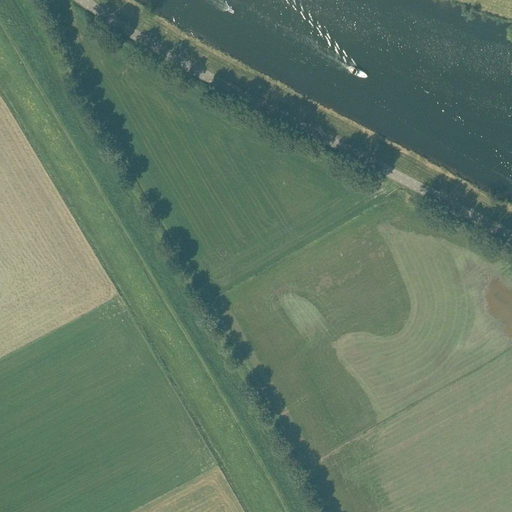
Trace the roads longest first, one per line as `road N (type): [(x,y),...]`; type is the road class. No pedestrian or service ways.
road 1 (track): [(0,22),(287,511)]
road 2 (tertiary): [(511,235),(179,63),(82,0)]
